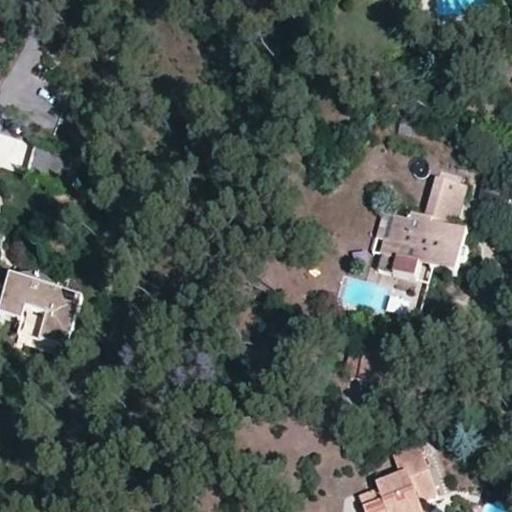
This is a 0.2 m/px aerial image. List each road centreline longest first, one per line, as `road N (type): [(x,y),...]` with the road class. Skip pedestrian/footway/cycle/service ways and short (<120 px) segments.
road 1 (track): [(20,83),(68,113),(113,215),(124,314),(90,392)]
road 2 (residential): [(14,0),(28,14),(34,46),(0,113)]
